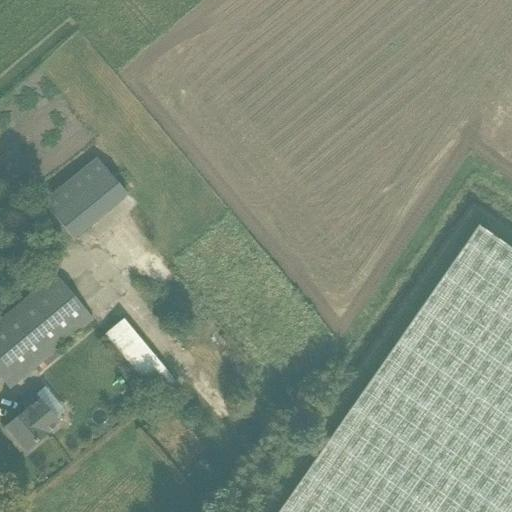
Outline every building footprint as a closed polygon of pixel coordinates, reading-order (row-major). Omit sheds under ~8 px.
[(68,184),(43,204),(73,240),(98,220),(68,184)] [(511,511),(511,251),(477,227),(278,511),(511,511)] [(0,375),(11,389),(26,376),(95,319),(58,274),(0,321),(0,375)] [(120,318),(101,332),(154,399),(172,384),(120,318)] [(25,452),(59,424),(48,410),(49,409),(35,393),(20,405),(26,411),(5,429),(25,452)]
